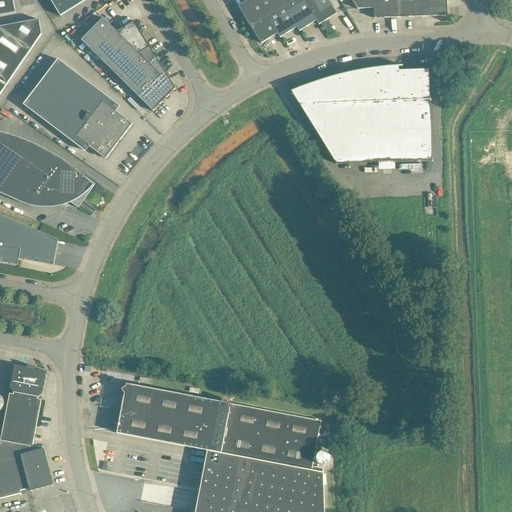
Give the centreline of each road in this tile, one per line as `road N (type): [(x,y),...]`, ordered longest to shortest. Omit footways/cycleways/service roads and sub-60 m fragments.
road 1 (unknown): [(279,71),(330,164),(409,171),(436,159),(433,39)]
road 2 (unclassified): [(81,298),(130,195),(213,108)]
road 3 (unclassified): [(258,81),(360,46),(480,36)]
road 4 (unclassified): [(91,511),(73,448),(71,353)]
road 5 (unclassified): [(145,0),(213,108)]
